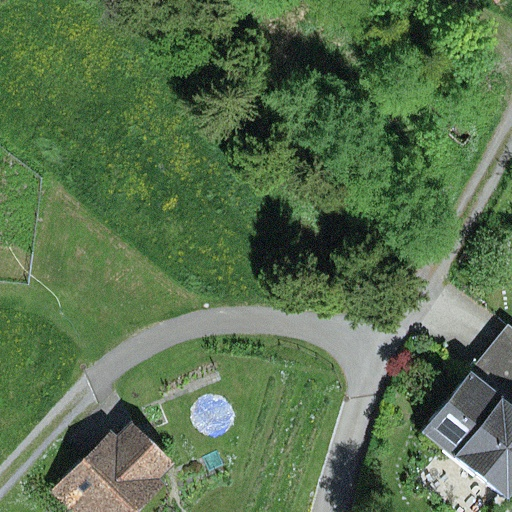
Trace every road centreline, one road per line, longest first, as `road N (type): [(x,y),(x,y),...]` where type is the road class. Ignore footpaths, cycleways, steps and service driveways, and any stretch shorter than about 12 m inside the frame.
road 1 (track): [(0,490),(139,350),(201,323)]
road 2 (residential): [(327,511),(373,347)]
road 3 (track): [(431,279),(511,144)]
